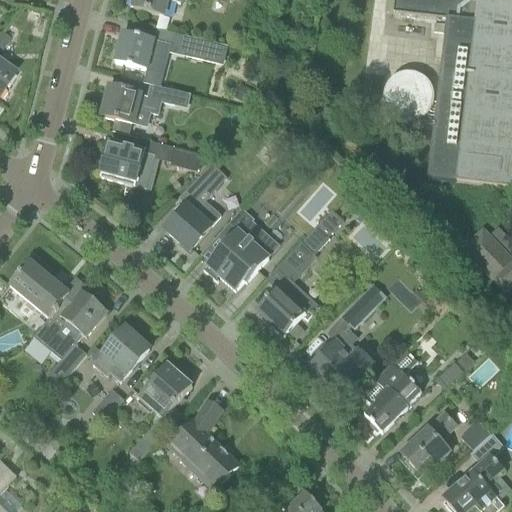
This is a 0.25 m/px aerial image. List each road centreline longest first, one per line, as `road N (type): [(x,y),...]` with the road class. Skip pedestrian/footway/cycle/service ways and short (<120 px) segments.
road 1 (residential): [(379,511),(121,262),(32,191)]
road 2 (residential): [(32,191),(82,0)]
